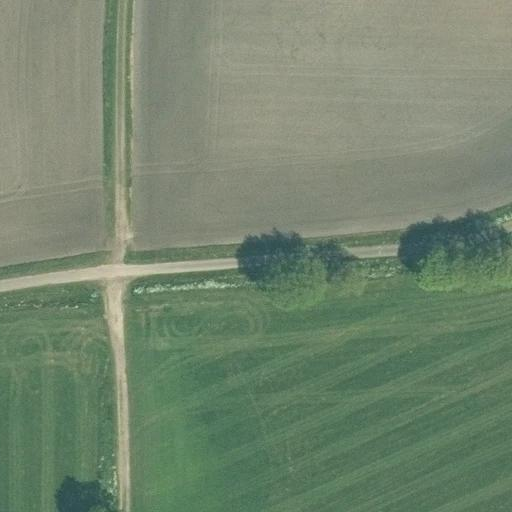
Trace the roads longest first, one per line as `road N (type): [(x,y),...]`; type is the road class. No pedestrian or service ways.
road 1 (unclassified): [(0,286),(450,243),(511,225)]
road 2 (track): [(113,271),(122,0)]
road 3 (track): [(113,271),(121,511)]
